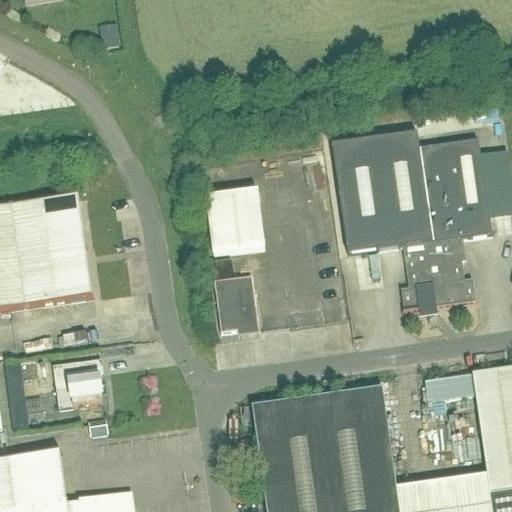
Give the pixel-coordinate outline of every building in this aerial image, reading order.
[(24,0),(26,9),(72,2),(71,0),(24,0)] [(118,52),(116,32),(100,34),(102,54),(118,52)] [(436,314),(478,307),(479,307),(478,306),(476,306),(472,283),(471,283),(472,286),(463,287),(460,266),(464,265),(461,245),(492,241),(479,146),(420,154),(418,139),(332,151),(348,260),(405,252),(411,294),(402,296),(402,293),(400,293),(404,317),(401,317),(401,318),(414,317),(417,317),(419,317),(420,317),(422,319),(423,319),(424,320),(426,322),(427,323),(428,325),(428,326),(429,328),(430,328),(430,327),(429,325),(428,323),(427,321),(426,320),(434,313),(435,314),(436,314)] [(0,315),(94,303),(80,203),(0,213),(0,315)] [(317,243),(320,267),(332,266),(329,242),(317,243)] [(239,284),(235,278),(233,265),(214,267),(216,288),(214,288),(221,339),(259,334),(252,283),(239,284)] [(333,272),(323,273),(327,298),(337,296),(333,272)] [(129,299),(131,318),(155,316),(153,297),(129,299)] [(81,381),(79,368),(53,372),(56,397),(70,395),(73,413),(102,408),(98,379),(81,381)] [(426,388),(429,408),(476,401),(473,381),(426,388)] [(139,382),(116,383),(117,408),(140,407),(139,382)] [(252,413),(266,507),(266,511),(399,511),(397,494),(383,394),(252,413)] [(92,443),(108,441),(106,425),(90,427),(92,443)] [(69,509),(62,457),(0,465),(0,511),(122,511),(111,503),(102,505),(102,504),(69,509)] [(511,511),(511,499),(490,502),(491,511),(511,511)]
